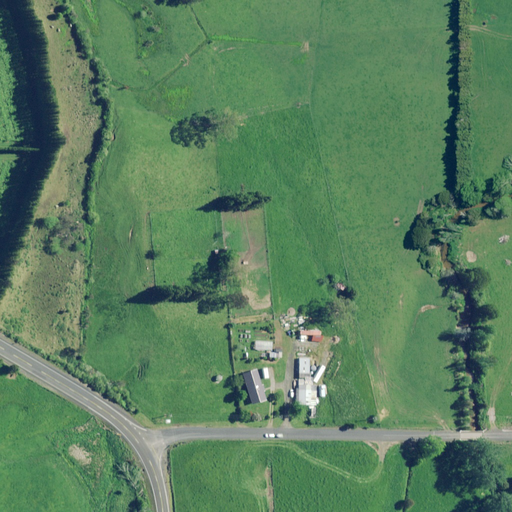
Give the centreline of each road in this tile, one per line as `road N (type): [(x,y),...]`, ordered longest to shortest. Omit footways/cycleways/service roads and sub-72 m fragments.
road 1 (unclassified): [(144,450),(200,430),(511,436)]
road 2 (primary): [(0,347),(114,417),(144,450)]
